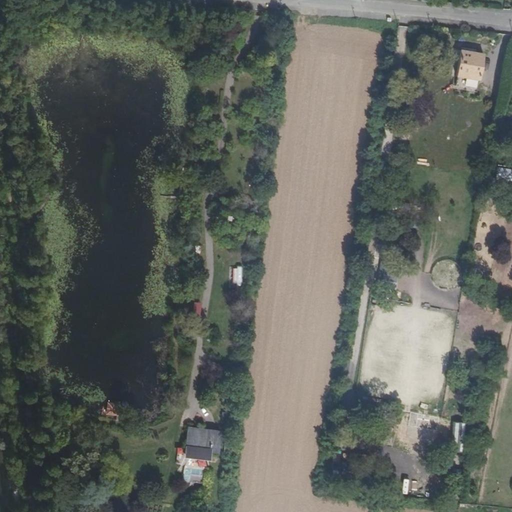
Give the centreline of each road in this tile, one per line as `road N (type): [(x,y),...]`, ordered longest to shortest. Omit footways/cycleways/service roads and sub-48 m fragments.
road 1 (unknown): [(263,0),(225,116),(192,408)]
road 2 (residential): [(511,22),(296,0)]
